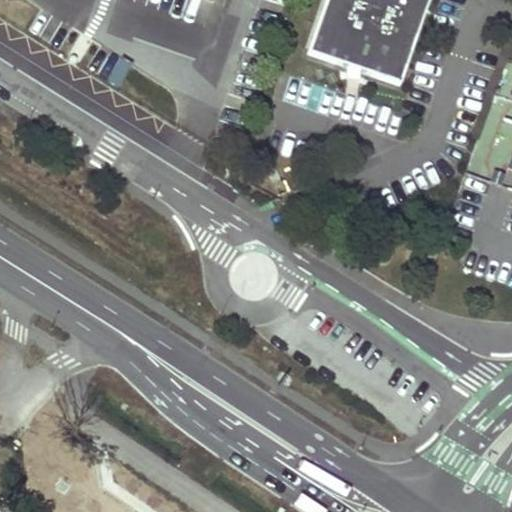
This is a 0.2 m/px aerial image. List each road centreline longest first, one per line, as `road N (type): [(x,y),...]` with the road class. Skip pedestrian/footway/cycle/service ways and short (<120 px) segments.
road 1 (primary): [(424,511),(0,240)]
road 2 (primary): [(0,277),(241,445)]
road 3 (unclassified): [(511,394),(294,256)]
road 4 (unclassified): [(0,73),(214,215)]
road 5 (unclassified): [(214,215),(213,275),(228,308),(267,308),(289,289),(294,256)]
road 6 (primary): [(241,445),(278,453),(401,511)]
road 7 (unclassified): [(511,399),(461,446),(425,511)]
